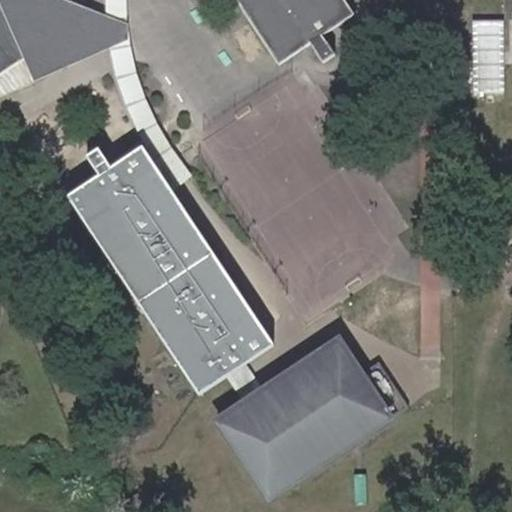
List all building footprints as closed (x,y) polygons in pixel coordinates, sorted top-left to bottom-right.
[(50,0),(0,0),(0,6),(36,59),(7,79),(0,83),(0,105),(130,47),(128,30),(107,22),(50,0)] [(107,0),(107,22),(128,30),(128,0),(107,0)] [(239,0),(282,64),(309,46),(323,67),(335,60),(321,39),(353,18),(340,0),(239,0)] [(0,68),(7,79),(36,59),(0,6),(0,68)] [(507,92),(508,18),(474,17),(473,91),(507,92)] [(130,47),(107,58),(111,84),(123,111),(133,135),(144,155),(169,193),(188,179),(168,148),(154,125),(142,99),(132,75),(130,47)] [(101,185),(71,204),(201,402),(232,381),(251,408),(221,429),(273,506),(391,427),(339,349),(261,402),(242,374),(275,353),(144,156),(113,176),(101,156),(88,165),(101,185)] [(362,383),(391,427),(409,415),(379,372),(362,383)]
